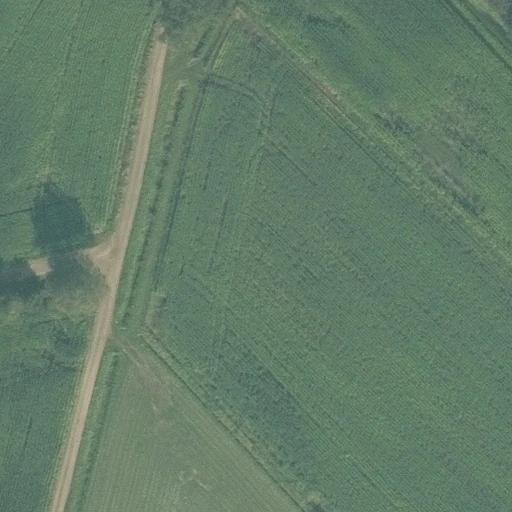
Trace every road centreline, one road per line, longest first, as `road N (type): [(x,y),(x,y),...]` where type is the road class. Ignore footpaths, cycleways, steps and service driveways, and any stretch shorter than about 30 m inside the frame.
road 1 (track): [(107,268),(153,69),(185,0)]
road 2 (track): [(60,511),(107,268)]
